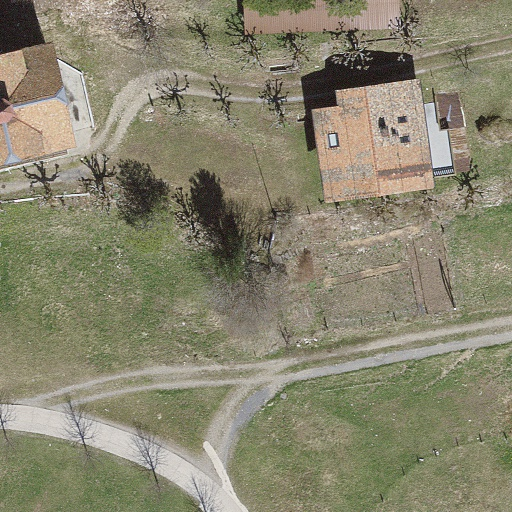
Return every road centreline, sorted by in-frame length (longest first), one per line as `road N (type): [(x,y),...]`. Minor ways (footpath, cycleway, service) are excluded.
road 1 (track): [(108,141),(136,99),(327,86),(511,51)]
road 2 (track): [(192,483),(236,412),(293,372),(511,330)]
road 3 (track): [(28,426),(66,403),(115,390),(293,372)]
road 4 (track): [(0,420),(95,439),(192,483),(218,511)]
